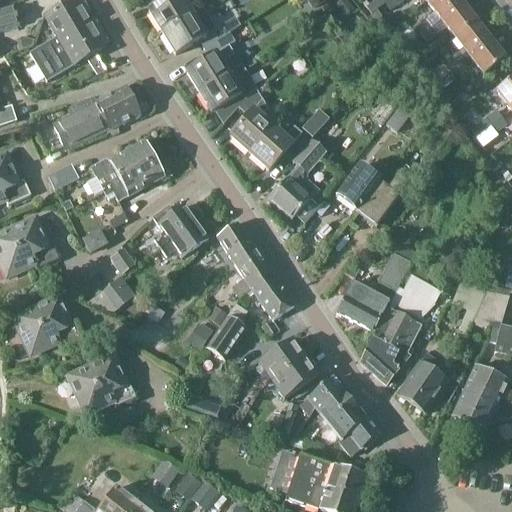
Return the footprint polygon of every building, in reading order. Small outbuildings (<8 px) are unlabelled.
[(0,0),(0,9),(16,4),(14,0),(0,0)] [(162,36),(193,17),(185,4),(190,0),(170,0),(148,14),(162,36)] [(345,21),(356,12),(346,0),(335,9),(345,21)] [(398,8),(408,0),(407,0),(393,0),(393,1),(398,8)] [(441,22),(462,5),(457,0),(431,0),(426,4),(441,22)] [(47,84),(105,49),(76,1),(45,20),(57,40),(29,56),(47,84)] [(455,40),(476,24),(462,5),(441,22),(455,40)] [(0,33),(18,28),(12,10),(0,13),(0,33)] [(216,32),(202,11),(193,17),(162,36),(176,57),(199,43),(204,51),(225,39),(220,30),(216,32)] [(375,26),(377,24),(384,19),(378,11),(371,16),(369,18),(375,26)] [(363,27),(357,20),(351,25),(357,33),(363,27)] [(426,23),(416,31),(421,38),(432,30),(426,23)] [(460,67),(469,59),(469,58),(490,42),(476,24),(455,40),(464,52),(444,67),(449,74),(459,66),(460,67)] [(407,50),(405,51),(408,55),(416,49),(418,52),(437,37),(432,30),(421,38),(419,40),(408,48),(407,50)] [(199,95),(229,76),(222,65),(234,58),(228,49),(235,45),(229,36),(225,39),(204,51),(210,60),(186,74),(199,95)] [(484,77),(505,61),(490,42),(469,58),(469,59),(484,77)] [(418,68),(433,86),(449,74),(444,67),(442,65),(429,76),(424,69),(437,59),(435,55),(418,68)] [(455,81),(465,74),(460,67),(459,66),(449,74),(455,81)] [(239,111),(256,91),(242,68),(229,76),(199,95),(212,116),(234,102),(239,110),(239,111)] [(511,81),(496,94),(511,113),(511,111),(511,81)] [(97,105),(96,106),(96,107),(109,133),(110,134),(115,131),(117,131),(140,119),(126,91),(97,105)] [(249,157),(273,131),(261,120),(269,112),(256,91),(239,111),(248,119),(230,139),(249,157)] [(72,119),(53,128),(64,149),(66,154),(91,142),(106,134),(109,133),(96,107),(96,106),(97,105),(94,98),(67,107),(72,119)] [(3,111),(0,102),(0,129),(17,124),(12,108),(3,111)] [(398,134),(409,120),(398,112),(387,127),(398,134)] [(312,142),(329,124),(319,114),(302,133),(312,142)] [(496,114),(486,122),(492,128),(502,120),(496,114)] [(497,135),(507,127),(502,120),(492,128),(497,135)] [(490,128),(484,121),(469,133),(475,140),(490,128)] [(498,138),(490,128),(475,140),(483,150),(498,138)] [(109,133),(106,134),(109,140),(119,134),(117,131),(115,131),(110,134),(109,133)] [(284,142),(273,131),(249,157),(268,174),(302,138),(294,131),(284,142)] [(439,162),(457,140),(448,132),(430,155),(439,162)] [(324,155),(311,143),(293,164),(306,175),(324,155)] [(155,165),(152,159),(144,145),(110,164),(106,162),(91,171),(96,181),(86,186),(93,201),(102,196),(104,195),(101,191),(113,185),(116,190),(121,187),(119,185),(155,165)] [(19,185),(6,156),(0,158),(0,205),(4,203),(7,209),(30,199),(23,183),(19,185)] [(116,207),(164,180),(155,165),(119,185),(121,187),(116,190),(113,185),(101,191),(104,195),(102,196),(107,205),(113,201),(116,207)] [(388,173),(378,166),(372,175),(381,182),(388,173)] [(480,171),(479,168),(468,166),(466,182),(477,184),(480,171)] [(55,193),(77,182),(70,169),(48,180),(55,193)] [(356,215),(379,185),(359,169),(336,199),(356,215)] [(413,178),(405,172),(401,177),(400,176),(388,192),(379,185),(356,215),(375,230),(411,184),(409,183),(413,178)] [(291,225),(310,202),(294,188),(297,185),(290,178),(268,204),(283,217),(281,220),(286,224),(288,222),(291,225)] [(475,222),(480,192),(463,189),(458,219),(475,222)] [(65,214),(73,210),(69,203),(62,206),(65,214)] [(321,218),(330,208),(325,204),(316,214),(321,218)] [(161,252),(196,226),(184,210),(158,229),(164,236),(154,243),(161,252)] [(113,232),(128,224),(124,216),(108,224),(113,232)] [(49,249),(35,220),(5,234),(6,236),(0,239),(0,264),(7,279),(32,268),(35,273),(59,262),(52,248),(49,249)] [(181,261),(208,242),(196,226),(161,252),(166,259),(175,253),(181,261)] [(237,227),(216,242),(231,262),(251,248),(237,227)] [(89,256),(107,247),(99,232),(81,242),(89,256)] [(251,248),(231,262),(235,269),(239,274),(244,282),(245,282),(234,290),(237,295),(241,300),(244,298),(246,297),(251,293),(250,291),(270,276),(265,268),(259,260),(256,255),(251,248)] [(394,296),(414,257),(405,252),(394,253),(376,287),(394,296)] [(120,254),(110,261),(122,277),(132,270),(120,254)] [(440,296),(425,288),(430,279),(416,272),(402,294),(398,292),(390,306),(419,323),(433,310),(440,296)] [(246,297),(244,298),(247,301),(253,296),(254,296),(257,302),(254,304),(257,308),(260,306),(271,321),(272,324),(276,321),(293,309),(279,288),(270,276),(250,291),(251,293),(246,297)] [(118,312),(135,299),(122,281),(105,294),(118,312)] [(475,318),(481,307),(486,295),(460,285),(451,308),(467,314),(458,335),(466,338),(471,328),(475,318)] [(371,336),(379,321),(387,305),(352,287),(336,318),(371,336)] [(109,317),(118,312),(105,294),(86,306),(109,317)] [(505,312),(508,300),(486,295),(481,307),(505,312)] [(72,327),(58,298),(39,307),(40,310),(14,322),(30,358),(57,345),(61,355),(83,343),(75,325),(72,327)] [(502,323),(502,321),(505,312),(481,307),(475,318),(488,321),(502,323)] [(225,364),(245,332),(239,328),(246,316),(234,308),(206,351),(225,364)] [(225,317),(215,310),(207,321),(218,328),(225,317)] [(409,352),(421,330),(414,327),(415,326),(387,312),(372,342),(359,366),(384,388),(408,360),(412,353),(409,352)] [(485,331),(488,321),(475,318),(471,328),(485,331)] [(511,358),(511,330),(500,328),(502,323),(488,321),(485,331),(488,332),(488,337),(497,339),(494,355),(511,358)] [(201,353),(212,336),(199,327),(187,344),(201,353)] [(274,338),(267,327),(260,332),(267,343),(274,338)] [(272,384),(305,361),(292,343),(259,367),(272,384)] [(127,385),(113,356),(84,370),(85,373),(70,380),(87,416),(112,404),(115,410),(135,400),(128,385),(127,385)] [(424,417),(453,376),(425,357),(396,398),(424,417)] [(184,374),(190,366),(180,358),(174,366),(184,374)] [(284,401),(317,378),(305,361),(272,384),(284,401)] [(474,370),(466,386),(483,394),(501,402),(511,377),(511,371),(504,368),(498,381),(491,378),(474,370)] [(332,381),(307,401),(326,424),(353,403),(348,396),(344,396),(332,381)] [(466,386),(451,420),(468,428),(483,394),(466,386)] [(483,394),(468,428),(485,436),(501,402),(483,394)] [(208,407),(191,401),(188,409),(204,416),(208,407)] [(353,403),(326,424),(340,441),(337,444),(350,460),(361,451),(374,441),(375,435),(360,417),(358,414),(358,409),(354,404),(353,403)] [(296,415),(286,412),(280,431),(278,437),(287,440),(296,415)] [(266,427),(262,438),(276,442),(278,437),(280,431),(266,427)] [(333,473),(300,462),(301,459),(285,453),(272,490),(287,495),(285,502),(313,511),(355,511),(365,483),(333,472),(333,473)] [(174,493),(188,503),(201,486),(187,476),(174,493)] [(509,486),(511,479),(504,478),(502,485),(509,486)] [(203,511),(205,511),(218,496),(204,485),(190,502),(203,511)] [(128,511),(133,505),(116,492),(100,511),(93,511),(75,499),(69,508),(64,504),(59,511),(60,511),(128,511)]
